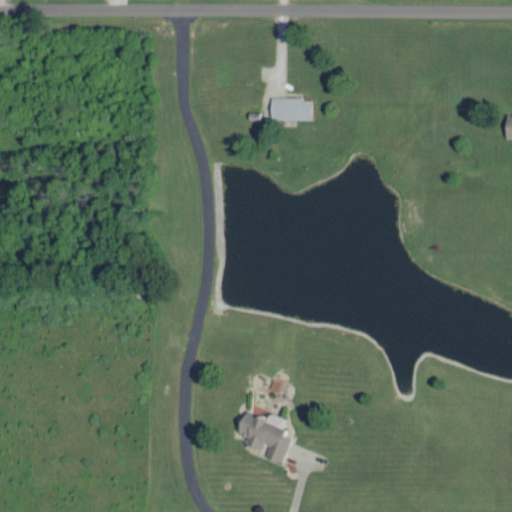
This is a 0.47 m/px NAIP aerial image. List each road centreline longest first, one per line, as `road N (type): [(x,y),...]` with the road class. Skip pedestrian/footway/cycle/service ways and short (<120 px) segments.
road 1 (residential): [(182,8),(184,95),(205,186),(207,236),(183,426),(188,466),(211,511)]
road 2 (residential): [(511,9),(0,8)]
